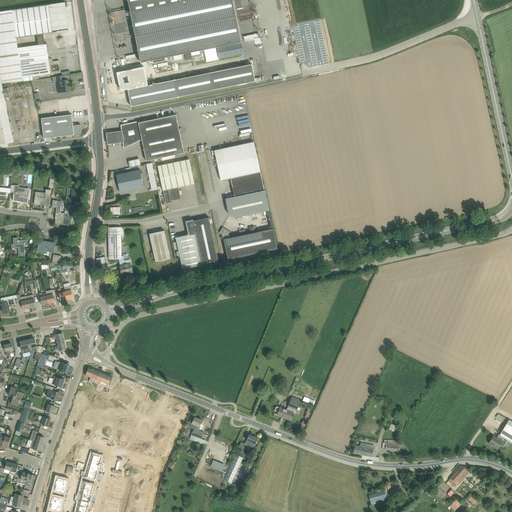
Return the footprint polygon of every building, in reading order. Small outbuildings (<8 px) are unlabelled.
[(128,0),(141,62),(242,42),(233,0),(128,0)] [(244,53),(241,43),(217,48),(219,58),(244,53)] [(18,48),(20,63),(49,59),(47,44),(18,48)] [(49,59),(20,63),(23,81),(33,80),(32,76),(51,74),(49,59)] [(51,74),(61,73),(59,61),(52,62),(51,59),(49,59),(51,74)] [(175,80),(178,97),(256,81),(252,64),(175,80)] [(123,90),(128,89),(148,85),(144,66),(119,71),(120,76),(117,76),(120,88),(120,89),(121,89),(121,90),(122,90),(123,90)] [(0,144),(14,142),(2,84),(0,73),(0,144)] [(53,82),(57,81),(59,93),(71,91),(70,87),(69,87),(68,80),(64,80),(63,75),(53,77),(52,77),(53,82)] [(69,136),(80,135),(81,134),(82,133),(81,124),(73,125),(72,114),(41,118),(44,138),(69,135),(69,136)] [(170,116),(141,122),(138,121),(121,125),(124,148),(142,140),(145,154),(147,161),(178,154),(184,153),(176,115),(170,116)] [(106,135),(108,147),(124,145),(123,133),(106,135)] [(256,150),(254,141),(214,150),(216,159),(256,150)] [(221,180),(231,178),(235,196),(265,190),(256,150),(216,159),(221,180)] [(131,166),(141,164),(140,158),(130,160),(131,166)] [(179,187),(194,184),(189,159),(158,166),(163,190),(166,204),(173,202),(172,201),(181,199),(179,187)] [(146,164),(152,190),(157,189),(152,163),(146,164)] [(120,192),(144,187),(140,170),(116,175),(120,192)] [(0,199),(6,200),(6,201),(7,196),(8,196),(8,193),(7,193),(7,192),(10,193),(11,188),(0,187),(0,199)] [(14,194),(14,196),(13,201),(14,201),(24,202),(24,203),(28,204),(29,188),(25,188),(25,192),(18,191),(17,194),(14,194)] [(235,218),(268,210),(270,210),(265,190),(235,196),(226,198),(229,214),(235,218)] [(36,191),(35,199),(34,204),(41,205),(41,204),(44,205),(44,208),(49,208),(50,195),(46,194),(46,192),(36,191)] [(56,219),(56,220),(55,223),(63,224),(65,213),(61,212),(62,205),(57,205),(58,200),(53,200),(52,207),(56,208),(55,217),(57,217),(57,219),(56,219)] [(65,213),(63,224),(71,225),(72,219),(73,219),(74,207),(69,206),(68,213),(65,213)] [(186,221),(189,235),(176,238),(183,269),(202,265),(203,266),(219,262),(209,217),(194,221),(193,219),(186,221)] [(108,228),(109,259),(119,259),(122,259),(122,256),(121,227),(108,228)] [(273,229),(272,229),(231,238),(228,235),(230,232),(223,227),(219,233),(223,235),(221,238),(224,240),(228,259),(233,258),(235,259),(235,258),(241,257),(242,257),(243,256),(278,249),(274,234),(273,229)] [(164,230),(150,233),(156,263),(171,260),(164,230)] [(11,244),(12,248),(18,248),(19,257),(25,256),(24,245),(28,244),(27,239),(21,240),(21,241),(18,241),(18,240),(18,238),(13,238),(14,244),(11,244)] [(40,239),(38,252),(47,253),(47,251),(54,252),(54,253),(56,242),(56,243),(49,241),(49,242),(40,240),(40,239)] [(61,256),(56,255),(53,254),(52,263),(60,264),(60,263),(61,256)] [(102,267),(103,269),(107,268),(104,256),(97,258),(99,267),(102,267)] [(132,272),(130,263),(120,266),(122,274),(132,272)] [(25,285),(33,283),(32,276),(24,278),(25,285)] [(65,291),(67,299),(73,298),(71,286),(70,286),(69,283),(64,284),(65,291)] [(67,299),(65,291),(62,292),(61,288),(58,289),(61,300),(67,299)] [(55,302),(54,297),(52,290),(49,291),(50,294),(47,295),(48,303),(55,302)] [(48,303),(47,295),(46,293),(43,294),(42,292),(39,293),(42,305),(48,303)] [(17,298),(18,294),(1,298),(2,303),(4,313),(7,312),(7,313),(8,312),(10,312),(9,305),(19,303),(18,301),(17,298)] [(20,294),(18,294),(17,298),(18,301),(21,300),(23,309),(29,308),(27,296),(21,297),(20,294)] [(36,306),(33,294),(27,296),(29,308),(36,306)] [(57,339),(57,341),(57,342),(64,341),(63,333),(56,334),(56,335),(52,335),(53,340),(57,339)] [(36,346),(36,343),(35,338),(27,340),(30,352),(36,350),(37,352),(34,359),(39,360),(40,357),(41,353),(38,352),(40,346),(40,345),(40,346),(36,346)] [(30,352),(27,340),(20,341),(22,350),(23,353),(30,352)] [(64,341),(57,342),(58,346),(55,347),(55,351),(59,350),(59,351),(66,349),(64,341)] [(4,345),(7,356),(11,355),(11,354),(14,353),(13,349),(12,343),(4,345)] [(41,353),(40,357),(41,357),(38,366),(42,368),(43,366),(46,359),(48,360),(49,356),(41,353)] [(17,358),(15,366),(19,367),(17,370),(21,372),(22,370),(26,371),(28,366),(24,365),(24,364),(21,362),(22,360),(17,358)] [(69,365),(60,361),(57,369),(60,370),(59,370),(67,373),(69,365)] [(112,376),(93,369),(89,367),(86,375),(91,377),(89,381),(98,384),(99,381),(109,385),(112,376)] [(54,385),(57,386),(62,387),(64,379),(55,376),(52,383),(54,384),(54,385)] [(11,387),(9,393),(10,393),(9,396),(11,396),(8,406),(10,406),(11,404),(18,406),(19,402),(21,402),(21,400),(22,400),(24,393),(18,391),(18,389),(11,387)] [(51,398),(52,399),(57,400),(60,392),(54,390),(53,391),(49,389),(46,396),(51,398)] [(81,400),(91,404),(93,398),(96,399),(97,396),(91,394),(90,397),(84,394),(83,397),(82,397),(81,400)] [(314,405),(315,401),(305,396),(303,400),(314,405)] [(284,418),(290,420),(295,409),(297,410),(301,401),(292,397),(286,409),(281,407),(280,407),(278,406),(276,407),(275,410),(276,411),(278,412),(277,415),(282,417),(282,416),(284,417),(284,418)] [(91,404),(81,400),(80,404),(81,404),(80,407),(86,409),(85,412),(91,414),(92,411),(89,410),(91,404)] [(46,411),(48,412),(52,413),(55,406),(52,405),(53,402),(50,401),(46,411)] [(24,408),(20,422),(28,424),(28,422),(27,421),(31,410),(24,408)] [(75,420),(85,423),(87,417),(77,413),(76,419),(75,419),(75,420)] [(497,413),(495,417),(504,422),(507,418),(497,413)] [(37,422),(43,424),(48,426),(51,419),(39,415),(38,419),(37,422)] [(202,420),(195,417),(193,422),(190,421),(188,427),(194,429),(191,435),(202,439),(204,432),(198,430),(199,426),(200,426),(202,420)] [(511,421),(509,419),(497,438),(502,441),(504,438),(511,442),(511,421)] [(75,420),(73,426),(83,429),(85,423),(75,420)] [(30,425),(28,424),(20,422),(19,422),(16,430),(17,430),(19,431),(20,431),(21,429),(21,430),(22,429),(24,429),(24,427),(29,429),(30,425)] [(389,429),(395,432),(398,426),(392,424),(389,429)] [(32,441),(42,444),(44,437),(39,435),(35,434),(32,441)] [(245,444),(251,446),(254,447),(258,438),(249,434),(245,444)] [(492,446),(498,449),(503,441),(502,441),(497,438),(493,436),(489,443),(493,445),(492,446)] [(397,450),(398,445),(398,441),(388,439),(388,442),(386,441),(386,442),(383,442),(382,449),(386,449),(397,450)] [(32,441),(32,443),(30,448),(34,449),(39,451),(42,444),(32,441)] [(77,445),(67,442),(66,448),(75,451),(77,445)] [(353,453),(372,457),(372,456),(376,457),(377,451),(374,451),(374,449),(373,449),(374,446),(361,443),(360,446),(355,445),(353,453)] [(75,451),(66,448),(64,455),(73,457),(75,451)] [(90,460),(100,463),(102,457),(98,456),(98,453),(93,452),(90,460)] [(232,483),(243,458),(235,454),(224,480),(232,483)] [(60,466),(70,469),(72,463),(62,460),(60,466)] [(90,460),(89,466),(98,468),(100,463),(90,460)] [(11,470),(13,462),(9,461),(8,462),(7,461),(5,468),(2,468),(0,474),(3,474),(4,472),(10,473),(10,470),(11,470)] [(17,464),(17,463),(13,462),(11,470),(10,470),(10,473),(15,475),(14,481),(17,482),(19,472),(16,471),(18,464),(17,464)] [(68,474),(70,469),(60,466),(59,472),(68,474)] [(98,468),(89,466),(87,471),(97,474),(98,468)] [(462,466),(448,481),(455,487),(457,485),(458,485),(466,476),(470,473),(462,466)] [(25,484),(29,472),(24,471),(24,472),(23,472),(22,473),(19,472),(17,482),(25,484)] [(95,480),(97,474),(87,471),(85,477),(95,480)] [(25,484),(26,484),(31,486),(34,475),(32,474),(33,473),(29,472),(25,484)] [(112,479),(110,485),(124,489),(126,483),(127,479),(119,477),(118,480),(112,479)] [(67,480),(58,478),(57,480),(56,484),(66,487),(67,480)] [(395,481),(387,483),(389,489),(397,487),(395,481)] [(148,491),(149,485),(140,482),(138,488),(148,491)] [(66,487),(56,484),(55,488),(55,490),(64,493),(66,487)] [(109,492),(115,493),(122,495),(124,489),(110,485),(109,492)] [(384,491),(369,495),(371,502),(386,497),(384,491)] [(146,496),(137,494),(135,499),(145,502),(146,497),(146,496)] [(472,495),(468,499),(474,504),(478,500),(472,495)] [(63,499),(53,496),(53,499),(52,499),(51,502),(61,505),(63,499)] [(457,499),(450,506),(455,511),(462,503),(457,499)] [(120,504),(112,502),(107,500),(105,507),(119,510),(120,504)] [(61,505),(51,502),(50,506),(51,506),(50,509),(60,511),(61,505)]
